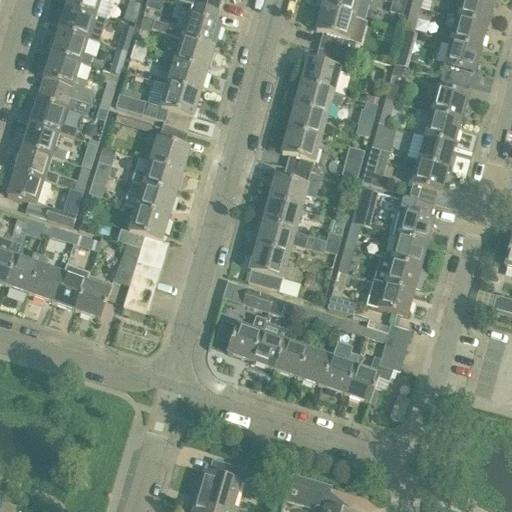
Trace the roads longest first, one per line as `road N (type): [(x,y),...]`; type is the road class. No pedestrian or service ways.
road 1 (residential): [(169,387),(275,0)]
road 2 (residential): [(411,463),(482,198)]
road 3 (residential): [(411,463),(169,387)]
road 4 (residential): [(169,387),(0,339)]
road 5 (residential): [(132,511),(169,387)]
